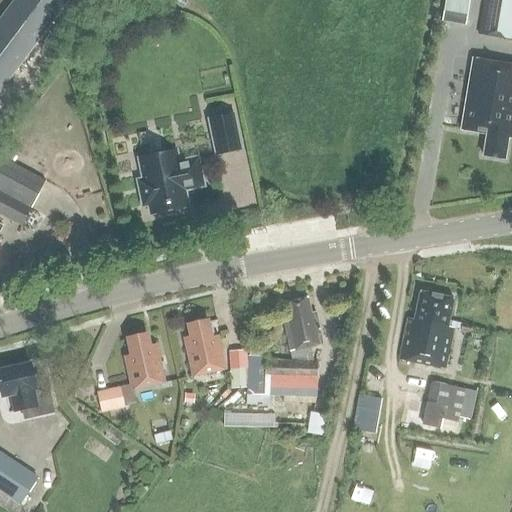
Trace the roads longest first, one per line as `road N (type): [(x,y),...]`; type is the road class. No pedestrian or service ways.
road 1 (tertiary): [(511,222),(177,280),(0,327)]
road 2 (track): [(377,245),(319,511)]
road 3 (track): [(405,240),(390,356),(388,442),(397,485)]
